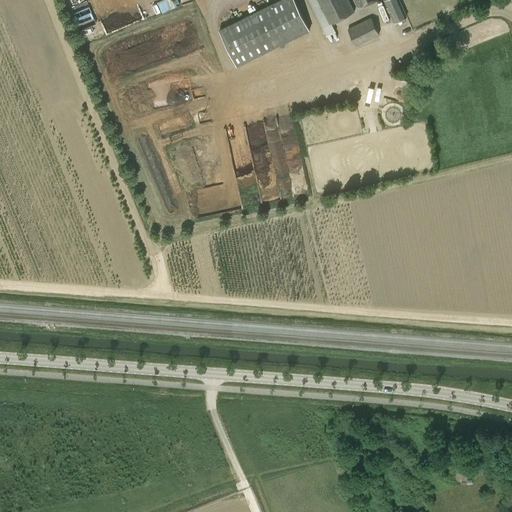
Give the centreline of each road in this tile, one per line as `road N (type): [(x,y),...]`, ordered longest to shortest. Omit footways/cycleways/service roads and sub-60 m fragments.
road 1 (unclassified): [(0,359),(407,390),(511,407)]
road 2 (unknown): [(0,287),(511,328)]
